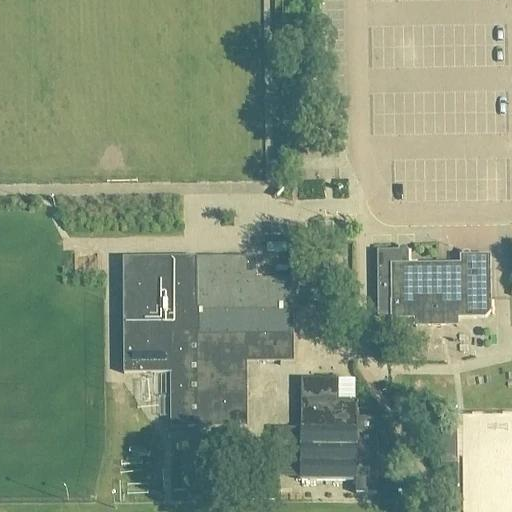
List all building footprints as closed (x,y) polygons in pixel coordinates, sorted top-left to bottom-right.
[(321,224),(321,242),(333,242),(333,224),(321,224)] [(288,225),(271,226),(272,236),(288,236),(288,225)] [(391,316),(391,320),(416,319),(423,325),(432,326),(441,326),(450,324),(457,319),(485,318),(491,312),(491,256),(461,256),(461,264),(409,265),(409,251),(378,251),(378,317),(391,316)] [(196,313),(196,259),(178,259),(178,257),(124,258),(125,374),(171,373),(171,331),(294,330),(294,313),(196,313)] [(256,258),(196,259),(196,313),(294,313),(294,280),(256,280),(256,258)] [(171,373),(171,427),(248,427),(248,362),(294,362),(294,330),(171,331),(171,373)] [(337,381),(301,380),(300,482),(355,483),(355,495),(376,495),(376,419),(356,419),(356,402),(337,402),(337,381)] [(456,431),(441,431),(442,463),(457,463),(456,431)]
